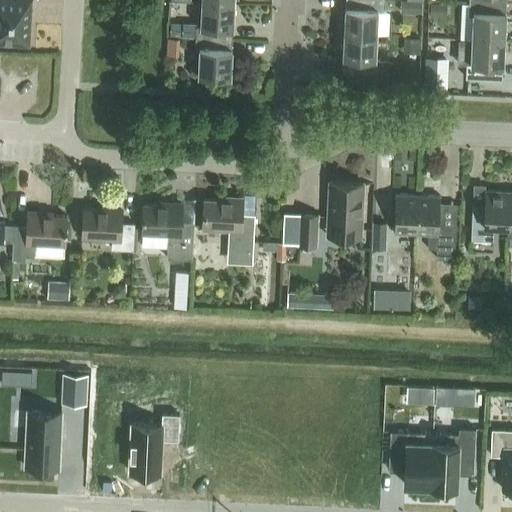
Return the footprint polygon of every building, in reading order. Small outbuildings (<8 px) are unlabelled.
[(0,0),(0,41),(29,43),(31,0),(0,0)] [(381,10),(381,0),(344,0),(344,8),(343,32),(375,34),(376,10),(381,10)] [(400,0),(400,11),(422,12),(422,0),(400,0)] [(196,22),(195,36),(195,37),(209,38),(210,26),(232,27),(233,3),(202,1),(201,22),(196,22)] [(505,15),(482,14),(483,2),(469,1),(468,14),(473,14),(472,38),(503,40),(505,15)] [(431,2),(430,14),(447,15),(447,2),(431,2)] [(506,3),(483,2),(482,14),(505,15),(506,3)] [(184,23),(183,35),(195,36),(196,22),(184,21),(184,23)] [(183,35),(184,23),(172,22),(171,35),(183,35)] [(210,26),(209,38),(232,39),(233,27),(232,27),(210,26)] [(343,32),(342,56),(365,57),(364,72),(378,72),(379,58),(374,58),(375,34),(343,32)] [(404,36),(404,52),(421,52),(422,37),(404,36)] [(180,38),(168,37),(167,54),(179,55),(180,38)] [(208,50),(209,38),(195,37),(195,49),(200,50),(198,74),(230,76),(231,51),(208,50)] [(209,38),(208,50),(231,51),(232,39),(209,38)] [(503,40),(472,38),(471,62),(466,62),(465,76),(501,78),(503,40)] [(341,71),(364,72),(365,57),(342,56),(341,71)] [(424,91),(447,92),(448,61),(425,60),(424,91)] [(362,230),(364,182),(330,180),(328,228),(362,230)] [(509,224),(510,190),(486,189),(485,203),(473,203),(471,239),(494,240),(495,224),(509,224)] [(417,232),(418,194),(396,192),(394,231),(417,232)] [(418,194),(417,232),(429,232),(428,247),(437,247),(437,257),(455,258),(456,224),(439,224),(441,195),(418,194)] [(254,239),(256,212),(243,212),(244,200),(204,198),(203,227),(234,229),(232,260),(253,261),(254,239)] [(193,258),(195,221),(183,221),(183,205),(144,202),(142,232),(169,234),(168,257),(193,258)] [(134,248),(135,222),(123,222),(123,209),(84,207),(82,237),(113,239),(112,247),(134,248)] [(66,244),(67,214),(28,212),(27,225),(15,224),(15,229),(14,254),(13,258),(26,259),(26,255),(35,255),(35,243),(66,244)] [(317,244),(318,214),(301,213),(299,243),(317,244)] [(387,248),(387,224),(375,223),(374,247),(387,248)] [(285,258),(286,242),(277,242),(276,258),(285,258)] [(69,298),(70,281),(49,280),(48,296),(69,298)] [(114,289),(114,297),(126,297),(127,284),(118,284),(114,289)] [(374,288),(374,306),(384,306),(384,288),(374,288)] [(400,289),(400,307),(410,307),(410,289),(400,289)] [(287,290),(287,305),(312,306),(312,292),(287,290)] [(467,296),(467,309),(480,309),(480,297),(467,296)] [(31,384),(32,370),(9,369),(2,368),(2,382),(31,384)] [(86,402),(88,372),(64,371),(62,401),(86,402)] [(424,402),(433,402),(434,387),(425,386),(424,402)] [(435,403),(473,405),(474,388),(436,386),(435,403)] [(31,410),(29,466),(63,467),(66,411),(31,410)] [(131,422),(129,470),(161,472),(163,438),(179,439),(180,413),(162,412),(162,423),(131,422)] [(431,484),(433,430),(392,428),(391,453),(406,453),(405,483),(431,484)] [(503,488),(511,487),(511,428),(493,428),(492,454),(504,454),(503,488)] [(473,457),(474,432),(433,430),(431,484),(457,485),(458,456),(473,457)]
